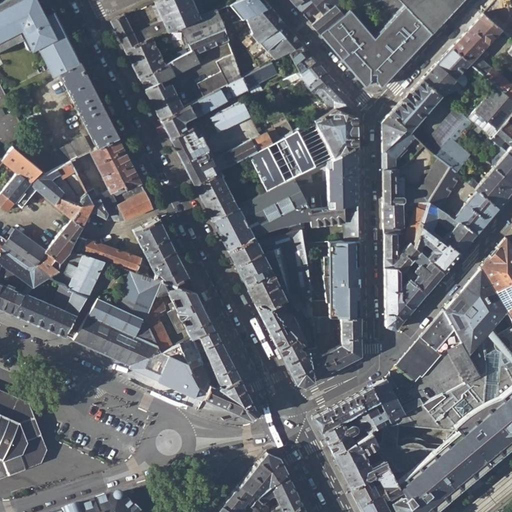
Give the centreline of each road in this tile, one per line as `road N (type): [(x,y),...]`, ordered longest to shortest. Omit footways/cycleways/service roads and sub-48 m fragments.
road 1 (secondary): [(224,301),(81,19)]
road 2 (residential): [(371,360),(367,134),(374,109)]
road 3 (residential): [(167,411),(0,336)]
road 4 (secondary): [(152,456),(7,511)]
road 5 (residential): [(374,109),(476,0)]
road 6 (residential): [(374,109),(276,0)]
road 7 (secondary): [(224,301),(258,385),(281,405)]
